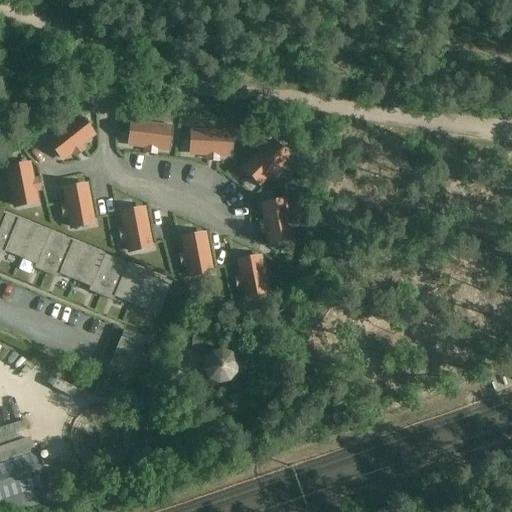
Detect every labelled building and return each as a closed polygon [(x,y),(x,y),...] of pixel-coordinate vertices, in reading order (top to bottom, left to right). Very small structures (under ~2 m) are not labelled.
[(93,136),(79,118),(49,142),(63,159),(93,136)] [(129,145),(167,149),(169,126),(131,123),(129,145)] [(229,132),(191,132),(191,154),(229,155),(229,132)] [(270,141),(243,167),(258,183),(286,158),(270,141)] [(37,202),(29,165),(7,169),(14,206),(37,202)] [(211,182),(212,169),(154,167),(154,178),(169,178),(169,181),(211,182)] [(86,186),(64,190),(71,227),(93,223),(86,186)] [(283,201),(261,205),(268,242),(290,238),(283,201)] [(122,214),(129,251),(151,247),(144,209),(122,214)] [(0,253),(2,251),(21,258),(34,226),(5,215),(0,228),(0,253)] [(38,271),(46,274),(61,238),(34,226),(21,258),(40,266),(38,271)] [(182,239),(189,276),(211,272),(204,235),(182,239)] [(56,273),(75,281),(88,249),(61,238),(46,274),(54,278),(56,273)] [(88,249),(75,281),(94,289),(92,294),(101,297),(116,260),(88,249)] [(238,262),(245,299),(267,295),(260,257),(238,262)] [(116,260),(101,297),(109,300),(111,296),(130,304),(143,271),(116,260)] [(143,271),(130,304),(149,311),(147,316),(156,320),(171,283),(143,271)] [(115,382),(128,387),(147,342),(124,332),(107,371),(120,377),(118,382),(116,381),(115,382)] [(200,370),(203,371),(209,379),(218,384),(228,382),(235,374),(235,373),(240,374),(241,363),(236,363),(231,354),(221,350),(211,352),(209,354),(207,352),(201,359),(200,370)] [(36,452),(0,464),(0,511),(24,511),(23,509),(53,499),(48,484),(36,452)]
